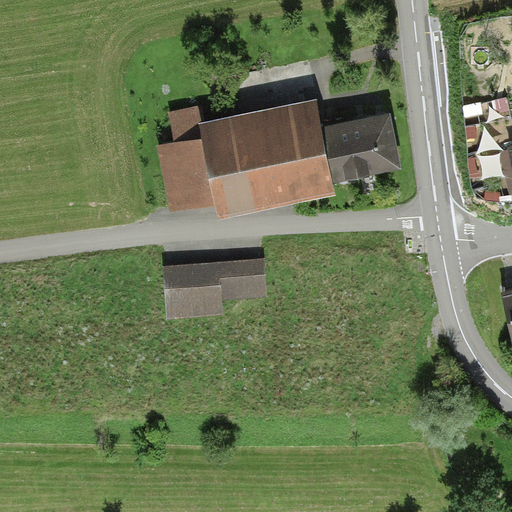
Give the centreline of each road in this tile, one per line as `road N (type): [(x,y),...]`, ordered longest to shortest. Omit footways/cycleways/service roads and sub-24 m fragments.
road 1 (residential): [(122,234),(421,218),(439,228)]
road 2 (tertiary): [(413,0),(439,228)]
road 3 (tertiary): [(439,228),(459,323),(486,373),(511,398)]
road 4 (unclassified): [(0,251),(122,234)]
